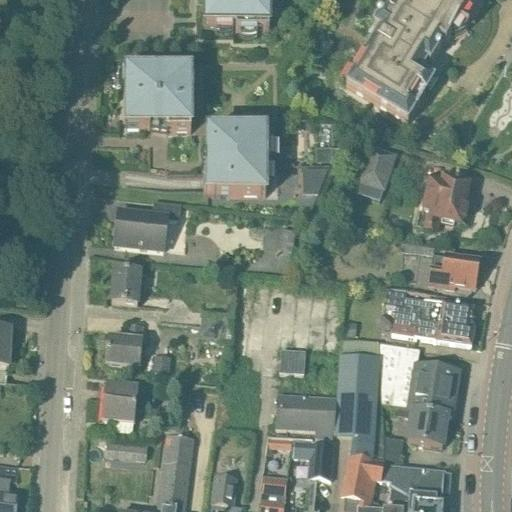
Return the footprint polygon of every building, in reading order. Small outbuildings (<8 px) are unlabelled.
[(168,0),(119,0),(120,9),(169,10),(168,0)] [(269,36),(268,0),(204,0),(204,33),(235,32),(235,36),(269,36)] [(511,0),(391,0),(373,32),(379,36),(345,91),(407,128),(425,98),(415,92),(470,0),(511,0)] [(160,71),(125,71),(125,133),(160,133),(160,75),(160,71)] [(190,75),(160,75),(160,133),(167,133),(167,137),(191,137),(190,75)] [(269,137),(207,137),(207,170),(266,170),(270,170),(269,137)] [(331,151),(316,152),(316,166),(334,166),(339,152),(332,152),(331,151)] [(358,186),(355,196),(379,204),(383,194),(384,194),(394,161),(368,153),(357,185),(358,186)] [(266,201),(266,170),(207,170),(207,178),(204,178),(204,201),(266,201)] [(312,193),(312,172),(300,172),(300,193),(312,193)] [(472,195),(473,190),(431,179),(422,216),(419,216),(415,231),(436,236),(439,223),(460,228),(464,211),(468,213),(469,211),(470,211),(474,196),(472,195)] [(180,226),(181,210),(154,207),(152,218),(119,215),(115,252),(164,257),(168,224),(180,226)] [(281,230),(277,252),(290,254),(295,233),(281,230)] [(400,254),(433,260),(436,244),(403,239),(400,254)] [(475,294),(480,266),(436,259),(433,274),(430,274),(427,289),(454,294),(455,290),(475,294)] [(112,308),(137,310),(140,276),(115,274),(112,308)] [(388,293),(386,309),(396,311),(391,339),(433,345),(433,346),(436,347),(436,346),(471,351),(474,332),(469,332),(472,312),(460,310),(459,310),(459,309),(456,308),(456,310),(405,301),(406,296),(388,293)] [(200,331),(227,334),(228,329),(228,320),(233,321),(234,308),(227,308),(226,318),(202,315),(200,331)] [(128,344),(109,343),(107,368),(139,371),(142,346),(140,345),(141,332),(130,331),(128,344)] [(224,348),(227,334),(200,331),(198,346),(219,348),(224,348)] [(0,332),(0,389),(7,390),(10,371),(12,333),(0,332)] [(334,438),(334,441),(344,442),(344,443),(353,443),(349,462),(371,466),(384,469),(383,443),(381,408),(378,362),(377,347),(340,345),(339,360),(336,404),(334,438)] [(377,347),(378,362),(381,408),(400,412),(410,414),(410,415),(450,422),(458,377),(417,371),(419,354),(377,347)] [(305,356),(280,355),(279,378),(303,379),(305,356)] [(154,360),(152,381),(169,382),(170,362),(154,360)] [(102,426),(133,430),(137,392),(106,389),(102,426)] [(336,404),(279,400),(277,434),(316,437),(316,443),(332,444),(332,438),(334,438),(336,404)] [(397,411),(395,420),(409,423),(405,447),(410,448),(441,453),(446,422),(446,421),(410,415),(410,414),(400,412),(397,411)] [(183,511),(193,444),(168,441),(158,510),(170,511),(183,511)] [(268,442),(268,452),(282,453),(283,443),(268,442)] [(402,447),(383,443),(384,469),(383,471),(397,473),(402,447)] [(334,448),(311,446),(308,483),(331,485),(334,448)] [(237,473),(239,461),(216,458),(215,471),(237,473)] [(341,501),(338,511),(362,511),(362,510),(365,510),(365,506),(370,484),(381,486),(383,471),(384,469),(371,466),(349,462),(341,501)] [(0,511),(17,511),(18,502),(8,501),(9,488),(17,489),(19,473),(0,470),(0,511)] [(383,471),(381,486),(390,488),(389,491),(391,491),(408,502),(408,505),(409,505),(408,511),(441,511),(442,509),(439,509),(439,508),(439,504),(442,504),(444,477),(397,473),(383,471)] [(234,511),(238,484),(216,480),(210,511),(234,511)] [(284,511),(285,507),(284,507),(286,484),(268,481),(264,481),(261,504),(260,511),(284,511)] [(408,511),(409,505),(408,505),(408,502),(391,491),(389,506),(393,506),(392,511),(408,511)]
